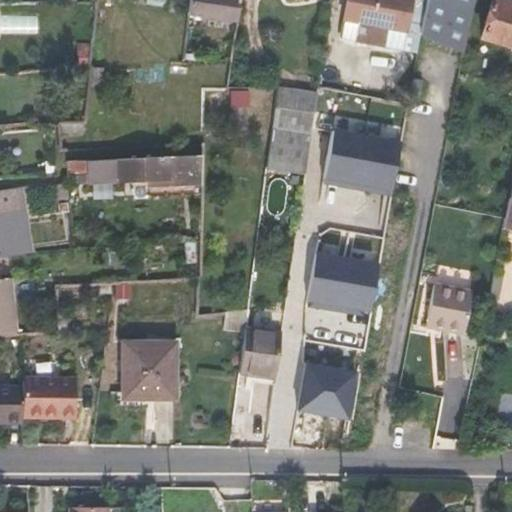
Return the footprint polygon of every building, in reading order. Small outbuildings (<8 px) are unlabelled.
[(237,19),(239,0),(190,0),(189,12),(237,19)] [(347,0),(341,36),(403,48),(412,0),(347,0)] [(428,0),(422,32),(465,49),(474,0),(428,0)] [(511,4),(498,0),(493,0),(483,37),(511,45),(511,4)] [(313,124),(311,134),(331,138),(339,87),(319,84),(318,91),(313,124)] [(311,134),(313,124),(318,91),(278,87),(267,168),(306,173),(311,134)] [(367,134),(390,136),(392,124),(368,121),(367,134)] [(326,180),(389,192),(398,143),(334,132),(326,180)] [(119,179),(119,180),(148,179),(165,178),(166,184),(201,183),(202,156),(68,161),(68,174),(89,173),(89,180),(119,179)] [(0,212),(24,209),(21,187),(0,189),(0,212)] [(0,255),(30,251),(31,251),(24,209),(0,212),(0,255)] [(308,302),(369,312),(379,263),(317,253),(308,302)] [(498,298),(504,271),(495,269),(489,297),(498,298)] [(0,279),(0,332),(16,331),(11,278),(0,279)] [(426,325),(464,333),(472,293),(435,284),(426,325)] [(245,327),(239,372),(276,377),(282,333),(245,327)] [(124,342),(124,396),(148,396),(148,388),(174,389),(175,343),(124,342)] [(298,412),(349,422),(359,372),(307,362),(298,412)] [(76,415),(77,379),(24,378),(24,385),(23,415),(76,415)] [(0,384),(0,420),(23,421),(23,415),(24,385),(0,384)] [(148,396),(174,396),(174,389),(148,388),(148,396)]
